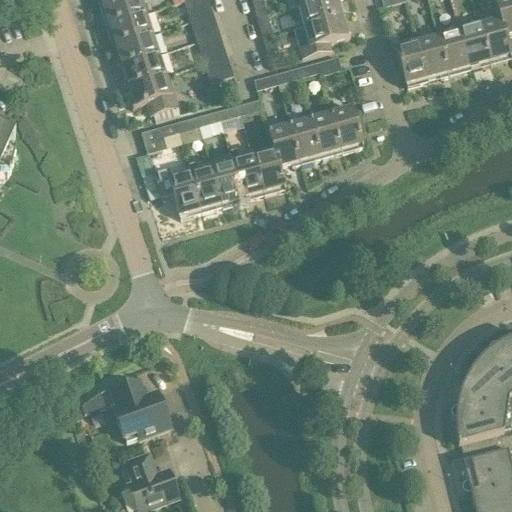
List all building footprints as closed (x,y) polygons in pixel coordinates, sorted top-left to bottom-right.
[(95,0),(99,11),(131,0),(95,0)] [(106,31),(145,18),(138,0),(131,0),(99,11),(106,31)] [(190,26),(196,24),(213,19),(207,0),(201,0),(184,6),(190,26)] [(257,22),(267,19),(261,0),(253,0),(251,1),(257,22)] [(296,0),(299,10),(335,0),(296,0)] [(338,0),(335,0),(299,10),(305,31),(344,20),(338,0)] [(405,2),(403,0),(380,0),(384,11),(406,5),(406,2),(405,2)] [(511,41),(511,0),(509,0),(494,4),(499,24),(500,23),(505,43),(506,43),(511,41)] [(113,52),(151,39),(145,18),(106,31),(113,52)] [(196,24),(190,26),(196,46),(202,44),(219,38),(213,19),(196,24)] [(267,19),(257,22),(262,43),(273,40),(267,19)] [(344,20),(305,31),(310,49),(299,53),(302,64),(332,55),(329,47),(350,41),(344,20)] [(479,29),(489,69),(511,63),(506,43),(505,43),(500,23),(499,24),(479,29)] [(458,35),(469,75),(489,69),(479,29),(458,35)] [(469,75),(458,35),(437,41),(448,81),(469,75)] [(219,38),(202,44),(196,46),(202,64),(226,57),(219,38)] [(119,72),(158,60),(151,39),(113,52),(119,72)] [(273,40),(262,43),(269,64),(279,61),(273,40)] [(417,46),(428,86),(448,81),(437,41),(417,46)] [(428,86),(417,46),(395,52),(406,92),(428,86)] [(206,76),(230,69),(226,57),(202,64),(206,76)] [(126,92),(165,80),(158,60),(119,72),(126,92)] [(316,68),(319,78),(320,81),(341,75),(338,62),(316,68)] [(319,78),(316,68),(295,73),(298,84),(319,78)] [(230,69),(206,76),(210,88),(233,80),(230,69)] [(298,84),(295,73),(275,79),(278,89),(280,96),(288,95),(285,87),(298,84)] [(257,95),(278,89),(275,79),(254,85),(257,95)] [(165,80),(126,92),(133,114),(146,110),(150,121),(178,112),(174,99),(171,100),(165,80)] [(239,110),(242,120),(262,115),(259,104),(239,110)] [(218,116),(220,126),(242,120),(239,110),(218,116)] [(329,116),(340,157),(362,151),(351,110),(329,116)] [(220,126),(218,116),(198,121),(201,132),(220,126)] [(340,157),(329,116),(308,122),(319,163),(340,157)] [(201,132),(198,121),(176,127),(179,138),(201,132)] [(288,128),(299,168),(319,163),(308,122),(288,128)] [(179,138),(176,127),(142,137),(147,158),(167,153),(164,142),(179,138)] [(299,168),(288,128),(267,134),(272,153),(278,174),(299,168)] [(0,173),(15,140),(0,133),(0,173)] [(228,155),(231,165),(242,205),(263,200),(252,159),(238,162),(236,153),(228,155)] [(252,159),(263,200),(284,194),(278,174),(272,153),(252,159)] [(242,205),(231,165),(211,170),(221,211),(242,205)] [(197,166),(187,169),(189,176),(201,217),(221,211),(211,170),(199,173),(197,166)] [(201,217),(189,176),(169,182),(167,174),(154,177),(160,202),(172,199),(179,223),(201,217)] [(511,511),(511,475),(507,457),(511,455),(511,437),(503,440),(508,407),(511,403),(511,345),(505,348),(502,350),(499,352),(498,351),(497,350),(496,350),(495,349),(493,349),(492,350),(491,350),(490,351),(489,351),(489,352),(488,353),(488,354),(488,355),(488,356),(488,357),(488,358),(489,359),(493,364),(502,358),(507,365),(494,374),(485,362),(481,366),(478,369),(476,372),(471,378),(469,381),(467,384),(465,387),(464,391),(462,394),(461,398),(459,401),(458,405),(457,408),(473,410),(470,426),(462,425),(463,414),(457,413),(455,413),(454,414),(452,415),(451,416),(450,417),(450,418),(450,419),(450,420),(450,421),(450,422),(451,423),(452,424),(454,425),(455,425),(455,430),(455,433),(455,437),(456,441),(456,445),(457,448),(458,452),(460,452),(464,468),(462,468),(466,484),(465,485),(463,486),(463,487),(462,488),(462,489),(462,490),(462,491),(462,492),(462,493),(463,494),(464,495),(464,496),(466,496),(468,496),(469,496),(475,495),(473,484),(478,483),(482,498),(470,501),(473,511),(511,511)] [(139,446),(170,435),(156,398),(144,402),(139,387),(110,397),(116,413),(113,414),(123,444),(124,444),(126,449),(139,444),(139,446)] [(136,511),(155,511),(178,504),(168,476),(156,480),(148,460),(126,468),(133,488),(128,490),(136,511)]
